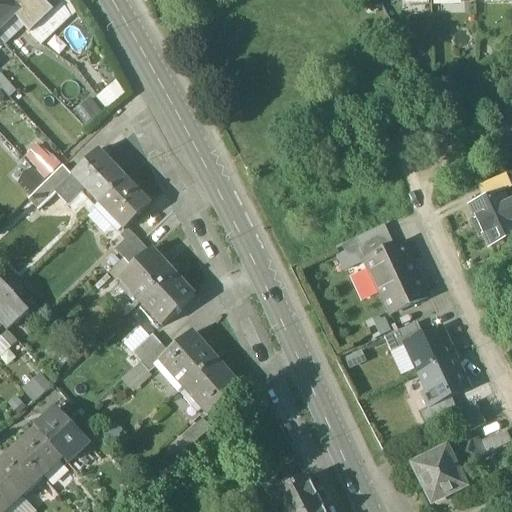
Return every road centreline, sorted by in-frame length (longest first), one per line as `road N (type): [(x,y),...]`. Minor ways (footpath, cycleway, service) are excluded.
road 1 (tertiary): [(367,511),(217,191),(108,0)]
road 2 (residential): [(511,398),(416,189)]
road 3 (residential): [(416,189),(403,144),(418,129),(434,130),(444,143),(441,165),(417,185)]
